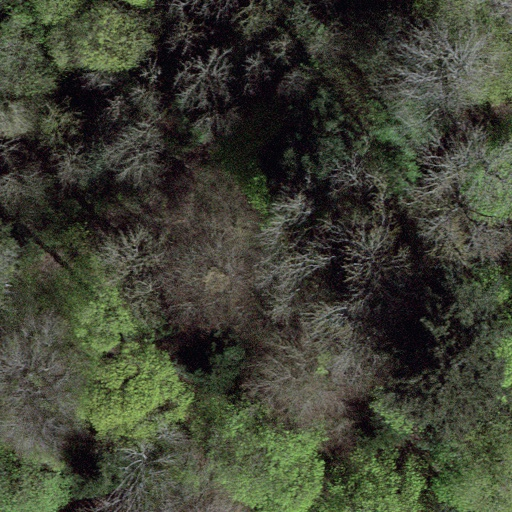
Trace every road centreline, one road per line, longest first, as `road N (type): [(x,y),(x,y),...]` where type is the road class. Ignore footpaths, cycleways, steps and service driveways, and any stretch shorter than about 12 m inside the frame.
road 1 (track): [(0,301),(413,0)]
road 2 (track): [(295,511),(213,454),(0,371)]
